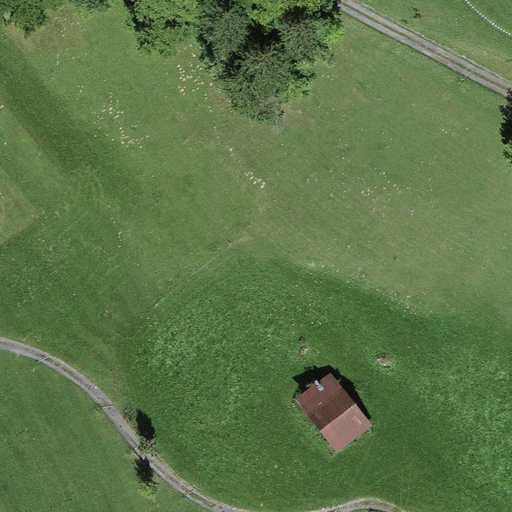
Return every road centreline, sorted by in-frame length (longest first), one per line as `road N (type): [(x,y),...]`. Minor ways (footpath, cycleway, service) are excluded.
road 1 (track): [(269,511),(217,504),(159,463),(83,371),(0,340)]
road 2 (track): [(340,0),(511,89)]
